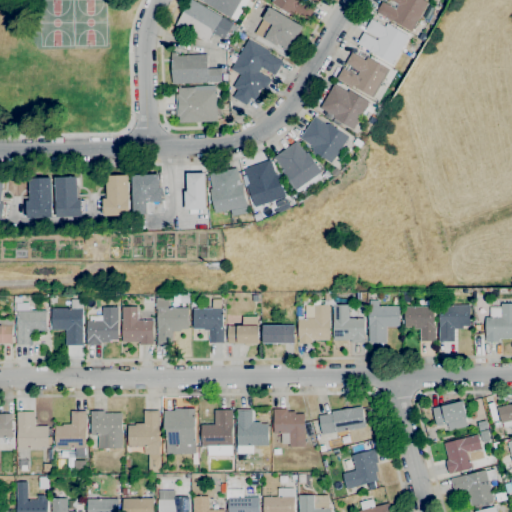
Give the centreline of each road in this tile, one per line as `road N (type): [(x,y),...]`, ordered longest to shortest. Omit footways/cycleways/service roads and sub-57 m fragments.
road 1 (residential): [(511,374),(0,379)]
road 2 (tertiary): [(350,0),(282,112),(246,136),(0,150)]
road 3 (track): [(222,276),(0,284)]
road 4 (residential): [(158,0),(144,48),(145,145)]
road 5 (residential): [(391,375),(425,511)]
